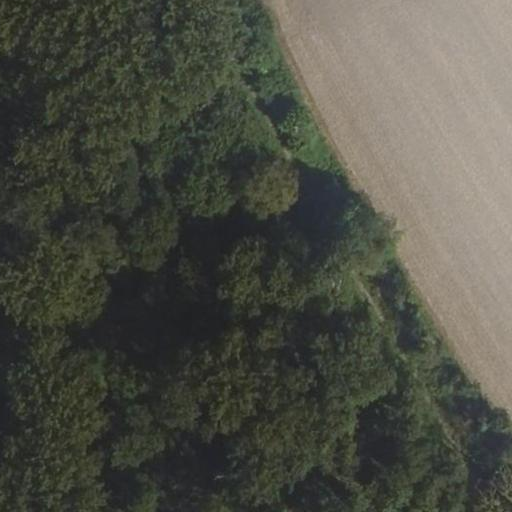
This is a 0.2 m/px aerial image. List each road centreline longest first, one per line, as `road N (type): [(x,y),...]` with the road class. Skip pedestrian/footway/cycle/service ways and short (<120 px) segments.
road 1 (track): [(486,511),(209,0)]
road 2 (track): [(0,62),(40,117),(79,511)]
